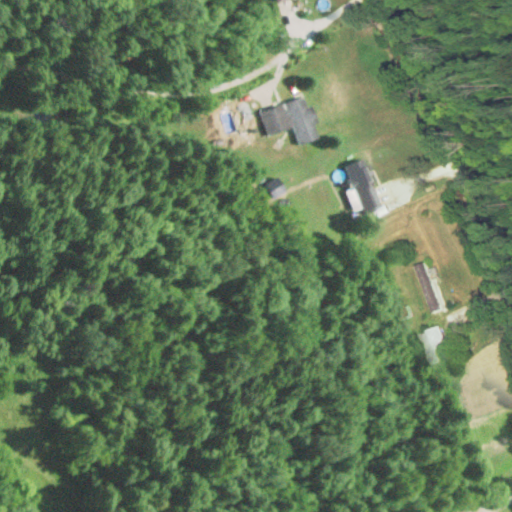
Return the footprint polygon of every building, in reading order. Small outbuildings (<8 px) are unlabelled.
[(304,96),(283,102),(296,145),(316,139),(304,96)] [(278,114),(275,107),(261,114),(271,134),(287,126),(280,113),(278,114)] [(367,158),(344,165),(358,209),(364,208),(365,214),(382,208),(367,158)] [(442,307),(427,265),(409,272),(425,313),(442,307)] [(454,357),(442,326),(420,334),(432,365),(454,357)]
